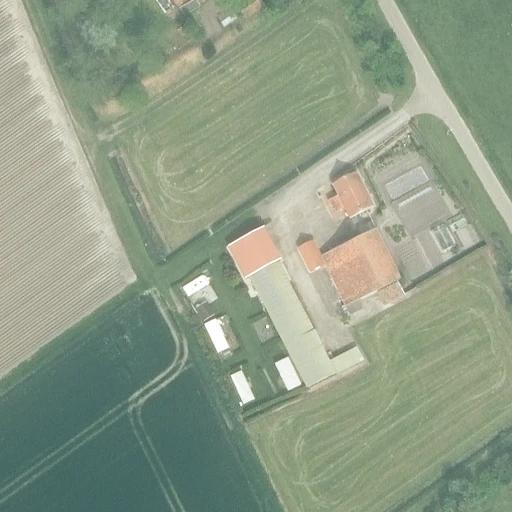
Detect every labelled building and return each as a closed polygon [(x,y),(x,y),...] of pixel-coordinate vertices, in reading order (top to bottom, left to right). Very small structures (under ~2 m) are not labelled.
[(260,0),(247,0),(238,7),(246,19),(265,6),(260,0)] [(329,202),(336,215),(345,210),(350,220),(374,208),(357,173),(333,185),(339,197),(329,202)] [(325,265),(351,316),(363,309),(359,301),(378,292),(386,307),(405,297),(398,282),(401,281),(372,222),(361,228),(365,236),(321,257),(314,242),(299,249),(310,273),(325,265)] [(229,247),(246,280),(251,278),(308,388),(336,374),(364,362),(357,348),(330,362),(279,264),(283,262),(265,229),(229,247)] [(213,281),(207,272),(181,288),(187,298),(213,281)] [(206,304),(196,310),(204,322),(214,316),(206,304)] [(229,348),(215,319),(203,325),(217,353),(229,348)] [(301,385),(287,356),(274,363),(289,391),(301,385)] [(254,400),(241,370),(229,376),(243,405),(254,400)]
